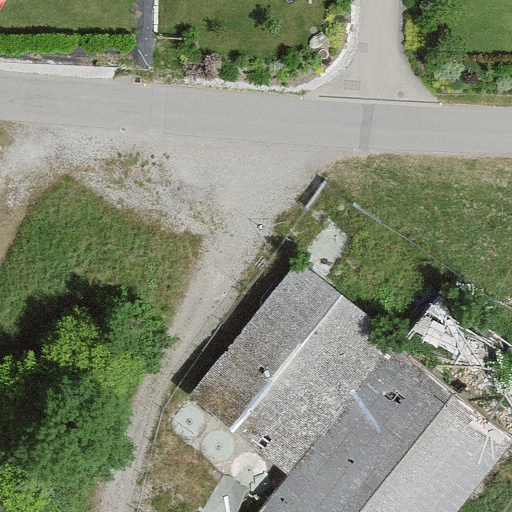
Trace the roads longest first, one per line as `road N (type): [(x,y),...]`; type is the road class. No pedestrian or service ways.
road 1 (unclassified): [(0,94),(365,124)]
road 2 (unclassified): [(365,124),(511,130)]
road 3 (residential): [(365,124),(369,0)]
